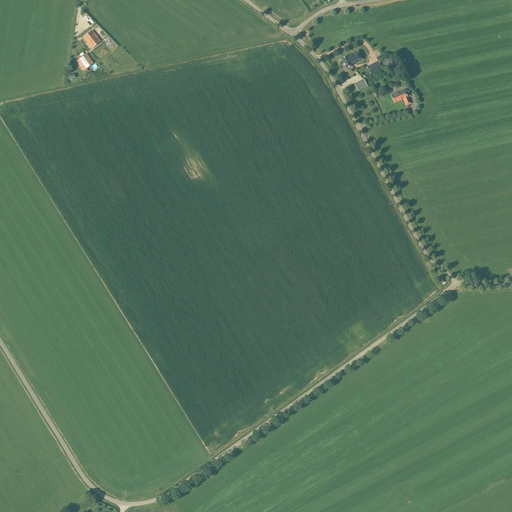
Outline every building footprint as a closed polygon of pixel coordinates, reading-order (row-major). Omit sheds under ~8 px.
[(101,42),(94,33),(92,31),(83,38),(92,49),(101,42)] [(346,69),(352,66),(363,60),(358,50),(347,56),(347,55),(340,59),(346,69)] [(76,61),(83,71),(94,63),(86,54),(76,61)] [(384,67),(393,65),(391,57),(382,60),(384,67)] [(382,69),(378,61),(366,67),(371,75),(382,69)] [(367,86),(364,79),(354,84),(357,91),(367,86)] [(408,97),(404,90),(391,96),(394,103),(403,99),(406,106),(411,104),(408,97)]
